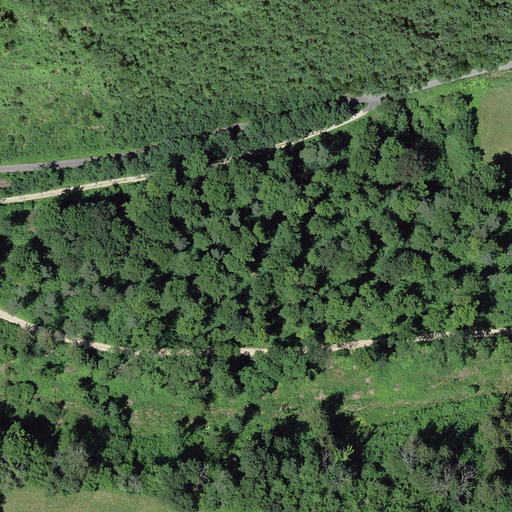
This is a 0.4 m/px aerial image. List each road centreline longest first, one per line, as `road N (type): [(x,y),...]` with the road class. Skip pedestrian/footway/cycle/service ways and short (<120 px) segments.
road 1 (track): [(0,313),(149,353),(511,330)]
road 2 (track): [(0,201),(284,143),(388,94)]
road 3 (track): [(0,168),(109,157),(388,94)]
road 4 (track): [(388,94),(511,63)]
